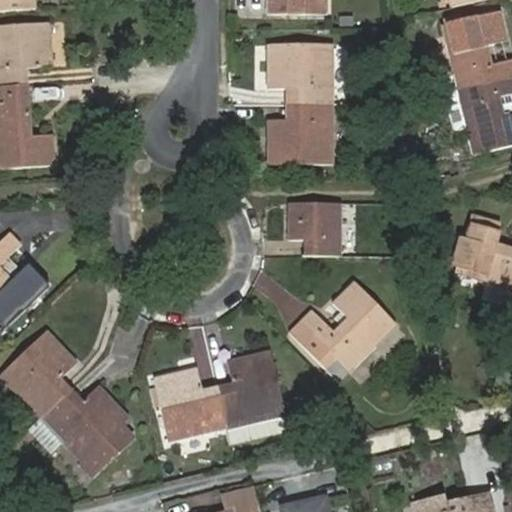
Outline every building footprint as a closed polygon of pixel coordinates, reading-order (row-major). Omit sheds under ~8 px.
[(0,0),(0,12),(35,10),(34,0),(0,0)] [(326,15),(326,0),(266,0),(267,15),(326,15)] [(451,62),(458,90),(511,77),(511,60),(488,67),(483,47),(506,42),(499,14),(443,27),(447,45),(451,62)] [(353,18),(340,18),(340,28),(353,28),(353,18)] [(0,27),(0,87),(17,87),(16,70),(26,70),(51,68),(49,24),(0,27)] [(436,65),(451,62),(447,45),(432,48),(436,65)] [(298,90),(298,106),(331,105),(331,47),(267,46),(268,89),(284,89),(298,90)] [(16,70),(17,87),(27,86),(26,70),(16,70)] [(511,77),(458,90),(473,155),(511,146),(511,77)] [(17,87),(0,87),(0,169),(54,166),(52,135),(30,136),(27,86),(17,87)] [(284,89),(284,106),(298,106),(298,90),(284,89)] [(331,105),(298,106),(298,121),(284,121),(268,121),(268,165),(331,166),(331,105)] [(298,106),(284,106),(284,121),(298,121),(298,106)] [(304,241),(303,257),(340,257),(340,205),(288,204),(288,240),(304,241)] [(511,289),(511,247),(493,242),(498,223),(470,215),(463,239),(455,267),(454,273),(511,289)] [(0,241),(0,324),(4,329),(46,289),(26,268),(12,281),(0,266),(0,264),(19,247),(7,235),(0,241)] [(450,266),(455,267),(463,239),(458,237),(450,266)] [(348,320),(334,334),(311,311),(289,332),(325,369),(335,359),(348,373),(395,326),(355,283),(333,304),(348,320)] [(298,323),(304,305),(287,298),(280,316),(298,323)] [(0,375),(0,377),(41,420),(63,400),(52,388),(60,380),(77,363),(46,332),(0,375)] [(235,397),(220,401),(226,428),(281,415),(283,414),(270,352),(227,363),(232,383),(235,397)] [(348,373),(335,359),(325,369),(338,383),(348,373)] [(226,428),(220,401),(205,405),(201,390),(196,369),(153,378),(168,443),(226,428)] [(52,388),(63,400),(72,391),(60,380),(52,388)] [(232,383),(216,386),(220,401),(235,397),(232,383)] [(220,401),(216,386),(201,390),(205,405),(220,401)] [(63,400),(41,420),(29,432),(50,455),(63,443),(92,474),(132,437),(122,424),(129,418),(99,387),(82,403),(74,410),(63,400)] [(72,391),(63,400),(74,410),(82,403),(72,391)] [(281,415),(226,428),(231,446),(285,432),(281,415)] [(442,500),(412,507),(413,511),(491,511),(488,496),(444,507),(442,500)] [(325,511),(322,501),(281,511),(280,511),(325,511)]
